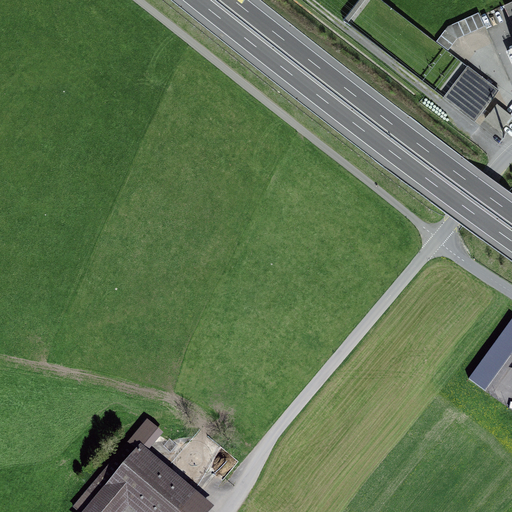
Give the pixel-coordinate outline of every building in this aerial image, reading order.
[(435,43),(378,0),(357,0),(341,22),(473,122),(498,90),(447,52),(435,43)] [(511,1),(502,6),(511,27),(511,1)] [(435,43),(447,52),(456,40),(484,27),(478,13),(447,26),(435,43)] [(510,117),(495,106),(484,120),(499,131),(510,117)] [(511,319),(469,378),(485,389),(511,352),(511,319)] [(191,511),(202,500),(134,447),(82,511),(124,511),(125,511),(126,511),(191,511)]
